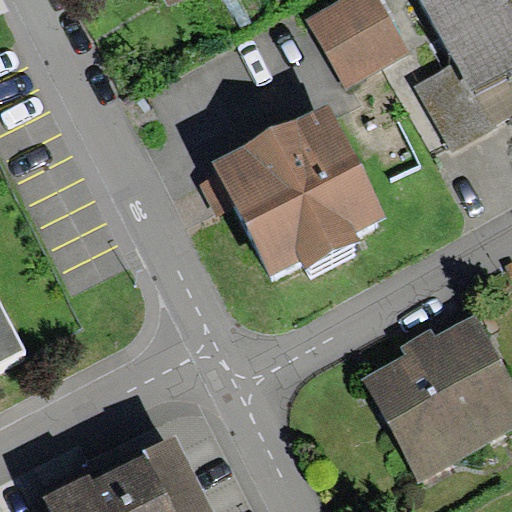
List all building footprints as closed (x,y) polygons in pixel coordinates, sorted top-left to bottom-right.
[(180,0),(145,0),(151,13),(180,0)] [(353,0),(301,26),(328,80),(394,48),(369,0),(353,0)] [(511,0),(427,0),(469,92),(511,73),(511,0)] [(213,170),(273,282),(304,265),(310,276),(363,247),(358,237),(390,220),(329,108),(213,170)] [(0,364),(26,351),(0,298),(0,364)] [(365,374),(423,480),(511,431),(511,360),(483,309),(365,374)] [(214,511),(176,434),(43,498),(50,511),(214,511)]
